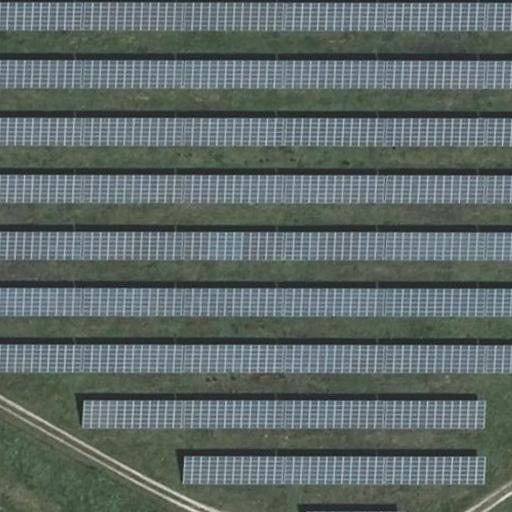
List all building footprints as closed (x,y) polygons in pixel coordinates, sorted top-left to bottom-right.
[(511,1),(318,0),(0,0),(0,26),(511,29),(511,1)] [(511,58),(0,55),(0,85),(511,88),(511,58)] [(511,116),(0,113),(0,143),(511,146),(511,116)] [(0,200),(511,203),(511,173),(0,170),(0,200)] [(0,256),(511,261),(511,232),(0,226),(0,256)] [(511,287),(0,284),(0,313),(511,316),(511,287)] [(511,343),(0,340),(0,370),(511,373),(511,343)] [(483,400),(79,396),(79,426),(483,429),(483,400)] [(482,456),(180,453),(179,482),(482,485),(482,456)]
